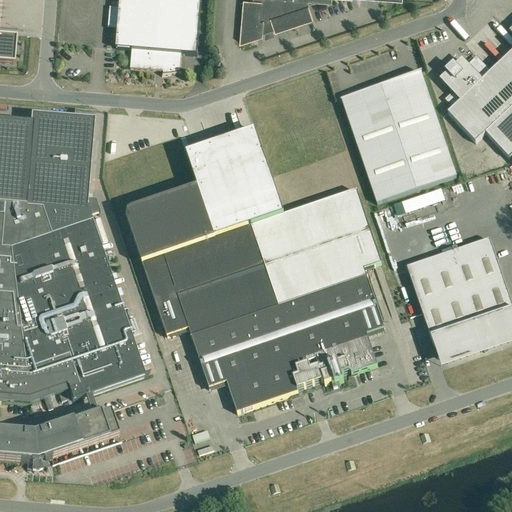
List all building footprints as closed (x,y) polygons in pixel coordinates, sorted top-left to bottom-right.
[(182,74),(182,73),(180,74),(182,56),(197,57),(201,0),(120,0),(120,9),(110,8),(108,29),(118,30),(116,50),(132,51),(130,70),(163,73),(163,77),(161,77),(162,78),(182,74)] [(274,29),(275,32),(314,19),(309,4),(309,1),(317,2),(332,3),(332,0),(243,0),(240,44),(263,36),(263,35),(263,34),(263,33),(265,33),(273,30),(274,29)] [(511,36),(511,55),(490,76),(476,62),(469,68),(462,61),(455,68),(454,66),(446,73),(448,75),(441,82),(454,96),(447,102),(454,110),(449,115),(477,144),(487,135),(511,160),(511,159),(511,31),(510,34),(511,36)] [(0,64),(15,65),(17,38),(0,36),(0,64)] [(422,74),(407,79),(407,82),(357,99),(356,97),(341,102),(341,103),(342,102),(377,206),(457,179),(422,75),(422,74)] [(0,399),(29,402),(67,389),(72,404),(147,378),(147,377),(145,378),(90,217),(100,214),(96,201),(88,200),(94,123),(31,117),(30,127),(0,124),(0,399)] [(197,190),(125,215),(143,266),(168,339),(170,338),(189,332),(190,334),(209,389),(210,391),(211,391),(227,385),(228,389),(238,416),(291,398),(299,395),(298,392),(324,383),(325,388),(332,385),(333,390),(339,388),(338,386),(344,384),(342,377),(344,376),(351,374),(352,377),(378,368),(369,341),(368,337),(384,332),(385,331),(384,329),(367,280),(365,274),(365,272),(374,269),(376,268),(382,266),(357,193),(284,218),(267,167),(255,133),(253,134),(256,143),(199,163),(196,154),(189,157),(189,156),(186,157),(198,190),(197,190)] [(407,270),(434,348),(435,348),(441,346),(445,359),(473,350),(474,352),(481,349),(485,353),(488,351),(485,348),(487,347),(488,347),(487,345),(511,336),(511,327),(510,322),(511,321),(511,305),(490,242),(489,242),(492,251),(465,260),(462,251),(441,259),(444,268),(412,279),(408,270),(407,270)] [(119,437),(111,412),(44,435),(34,438),(23,437),(23,438),(0,435),(0,462),(21,464),(38,466),(52,461),(52,460),(119,437)] [(428,434),(420,437),(423,444),(431,441),(428,434)] [(353,461),(345,464),(347,471),(356,469),(353,461)] [(278,485),(270,487),(272,495),(280,492),(278,485)]
